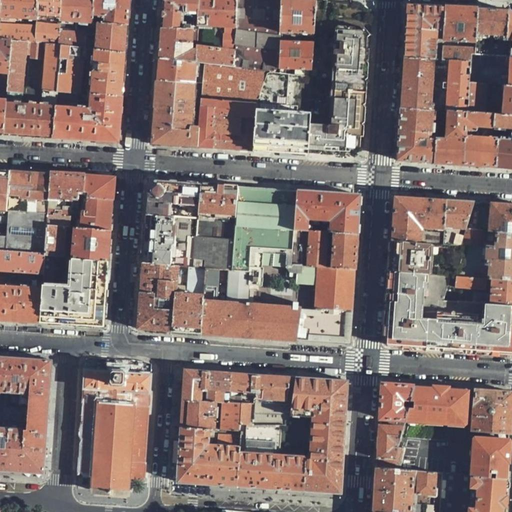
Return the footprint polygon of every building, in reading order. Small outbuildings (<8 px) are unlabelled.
[(36,18),(37,0),(0,0),(0,14),(0,36),(0,37),(10,37),(35,41),(36,26),(17,25),(18,17),(36,18)] [(59,44),(61,0),(37,0),(36,18),(36,26),(35,41),(40,41),(46,42),(59,44)] [(92,24),(93,0),(61,0),(59,44),(82,47),(87,49),(88,33),(69,31),(69,22),(89,23),(92,24)] [(93,0),(92,24),(127,26),(129,0),(93,0)] [(163,0),(163,13),(161,28),(199,30),(199,26),(200,0),(163,0)] [(200,0),(199,26),(225,27),(224,47),(236,47),(237,0),(200,0)] [(280,33),(280,0),(237,0),(236,47),(235,51),(235,67),(259,68),(278,69),(278,57),(279,42),(280,33)] [(316,35),(317,1),(299,0),(294,0),(280,0),(280,33),(316,35)] [(444,41),(446,7),(414,6),(410,6),(408,6),(408,8),(406,33),(405,60),(444,62),(444,48),(444,41)] [(477,42),(479,9),(461,8),(457,8),(446,7),(444,41),(477,42)] [(494,10),(479,9),(477,42),(477,49),(476,54),(508,56),(510,11),(494,10)] [(127,26),(92,24),(89,23),(88,33),(87,49),(95,50),(125,54),(126,46),(127,26)] [(199,30),(161,28),(160,45),(159,59),(197,61),(198,49),(199,30)] [(214,46),(214,30),(204,29),(204,45),(214,46)] [(369,70),(370,61),(367,61),(368,44),(360,36),(353,36),(353,32),(336,31),(335,42),(315,41),(315,44),(314,59),(309,153),(346,156),(346,152),(356,153),(362,145),(363,132),(365,133),(366,125),(369,70)] [(360,36),(368,44),(370,41),(362,33),(360,36)] [(0,96),(6,97),(10,37),(0,37),(0,36),(0,96)] [(29,135),(55,137),(57,91),(59,44),(46,42),(42,106),(20,105),(20,94),(22,94),(24,54),(39,56),(40,41),(35,41),(10,37),(6,97),(6,100),(4,133),(29,135)] [(278,57),(314,59),(315,44),(279,42),(278,57)] [(59,44),(57,91),(79,93),(82,47),(59,44)] [(444,48),(444,62),(476,64),(476,54),(477,49),(444,48)] [(198,49),(197,61),(197,65),(205,65),(235,67),(235,51),(198,49)] [(92,94),(122,96),(123,79),(124,74),(125,54),(95,50),(92,94)] [(511,56),(508,56),(476,54),(476,64),(474,83),(479,83),(480,66),(510,67),(509,85),(511,84),(511,56)] [(259,68),(253,150),(276,151),(309,153),(314,59),(278,57),(278,69),(259,68)] [(197,61),(159,59),(159,65),(157,80),(195,83),(197,65),(197,61)] [(444,62),(405,60),(404,77),(402,109),(432,111),(433,76),(447,76),(444,112),(447,112),(472,114),(474,83),(476,64),(444,62)] [(201,128),(199,146),(213,147),(226,148),(253,150),(259,68),(235,67),(205,65),(201,128)] [(195,83),(157,80),(156,103),(153,139),(153,144),(199,146),(201,128),(192,127),(195,83)] [(479,83),(474,83),(472,114),(484,114),(485,83),(479,83)] [(511,84),(509,85),(503,84),(502,115),(511,115),(511,84)] [(57,91),(55,137),(92,139),(95,140),(118,141),(122,96),(92,94),(79,93),(57,91)] [(401,126),(400,146),(410,147),(411,130),(434,132),(435,111),(432,111),(402,109),(401,126)] [(437,139),(435,162),(457,164),(464,164),(497,166),(500,140),(466,138),(467,131),(476,132),(476,127),(494,128),(495,115),(484,114),(472,114),(447,112),(445,140),(437,139)] [(511,140),(511,141),(511,140),(511,115),(502,115),(495,115),(494,128),(511,128),(511,140)] [(417,161),(435,162),(437,139),(433,139),(434,132),(411,130),(410,147),(400,146),(399,160),(417,161)] [(500,140),(497,166),(507,167),(511,167),(511,140),(511,141),(500,140)] [(358,155),(364,147),(362,145),(356,153),(358,155)] [(8,210),(9,202),(9,196),(11,171),(0,170),(0,251),(45,255),(47,226),(48,213),(8,210)] [(27,172),(11,171),(9,196),(49,199),(51,173),(31,172),(27,172)] [(64,174),(51,173),(49,199),(49,205),(48,213),(47,226),(66,227),(67,208),(84,208),(85,197),(86,176),(64,174)] [(93,176),(86,176),(85,197),(114,199),(114,192),(116,178),(93,176)] [(148,188),(146,215),(200,219),(202,184),(178,182),(159,181),(154,184),(148,188)] [(202,184),(200,219),(237,221),(240,186),(220,185),(202,184)] [(353,307),(355,271),(333,269),(325,269),(316,268),(314,310),(246,305),(247,274),(255,274),(257,252),(262,247),(291,250),(290,266),(307,267),(309,231),(295,230),(297,190),(288,190),(240,186),(237,221),(233,269),(207,267),(203,333),(222,335),(256,337),(285,339),(351,344),(353,307)] [(335,233),(358,235),(359,212),(360,195),(359,195),(311,191),(297,190),(295,230),(309,231),(320,232),(328,232),(335,233)] [(394,218),(392,241),(443,245),(446,200),(429,199),(395,196),(394,218)] [(114,199),(85,197),(84,208),(67,208),(66,227),(75,228),(111,230),(113,214),(114,199)] [(446,200),(443,245),(461,246),(476,202),(471,202),(446,200)] [(8,210),(48,213),(49,205),(9,202),(8,210)] [(493,204),(476,202),(461,246),(468,247),(485,248),(486,233),(491,234),(493,204)] [(491,234),(511,234),(511,205),(510,205),(507,205),(493,204),(491,234)] [(189,266),(207,267),(233,269),(237,221),(200,219),(146,215),(144,237),(142,262),(179,265),(189,266)] [(64,257),(66,227),(47,226),(45,255),(58,256),(64,257)] [(73,258),(109,261),(111,235),(111,230),(75,228),(73,258)] [(320,232),(309,231),(307,267),(316,268),(325,269),(328,232),(320,232)] [(357,252),(358,235),(335,233),(333,269),(355,271),(357,252)] [(457,277),(511,280),(511,234),(491,234),(486,233),(485,248),(468,247),(457,277)] [(452,277),(457,277),(468,247),(461,246),(443,245),(392,241),(391,259),(390,273),(452,277)] [(0,270),(44,274),(45,255),(0,251),(0,270)] [(107,287),(109,261),(73,258),(72,285),(55,284),(58,256),(45,255),(44,274),(44,277),(41,322),(72,324),(104,326),(104,323),(107,287)] [(167,331),(203,333),(207,267),(189,266),(188,294),(177,292),(179,265),(142,262),(141,277),(137,329),(167,331)] [(0,319),(13,321),(41,322),(44,277),(38,277),(38,281),(28,280),(27,288),(11,286),(12,279),(3,279),(3,274),(0,273),(0,319)] [(508,354),(511,350),(511,306),(475,303),(451,301),(452,277),(390,273),(390,277),(386,336),(395,347),(418,348),(450,350),(491,353),(508,354)] [(475,303),(511,306),(511,280),(457,277),(457,286),(491,288),(491,297),(475,296),(475,303)] [(0,469),(45,473),(45,466),(52,360),(24,358),(0,356),(0,391),(5,392),(3,428),(0,427),(0,469)] [(124,482),(130,483),(130,478),(144,479),(146,462),(144,462),(148,407),(150,407),(151,391),(149,390),(150,375),(126,373),(127,370),(110,369),(110,372),(86,371),(85,386),(83,386),(82,403),(84,403),(80,458),(79,458),(78,474),(93,475),(92,480),(98,481),(98,478),(124,480),(124,482)] [(184,384),(183,399),(229,402),(231,372),(185,370),(184,384)] [(294,419),(297,377),(258,374),(231,372),(229,402),(227,430),(241,431),(242,422),(285,424),(285,419),(294,419)] [(305,480),(304,489),(342,492),(342,482),(349,380),(315,378),(297,377),(294,419),(285,419),(285,424),(283,453),(283,455),(306,456),(305,480)] [(382,402),(381,418),(407,420),(411,404),(405,403),(405,398),(412,398),(415,385),(383,383),(382,402)] [(441,386),(416,385),(412,401),(416,401),(415,407),(411,407),(408,420),(467,423),(468,389),(467,388),(441,386)] [(510,431),(511,431),(511,425),(511,390),(477,389),(474,428),(482,429),(510,431)] [(182,413),(181,427),(212,429),(216,429),(216,415),(221,415),(220,429),(227,430),(229,402),(183,399),(182,413)] [(407,420),(381,418),(379,453),(378,459),(405,460),(406,446),(402,446),(407,420)] [(279,453),(283,453),(285,424),(242,422),(241,431),(241,436),(240,455),(279,457),(279,453)] [(178,481),(238,485),(238,477),(240,455),(241,436),(218,434),(218,447),(211,447),(212,429),(181,427),(179,463),(178,474),(178,481)] [(510,431),(482,429),(481,437),(476,437),(475,438),(474,475),(509,478),(511,443),(511,440),(510,439),(509,439),(510,431)] [(238,485),(304,489),(305,480),(306,456),(283,455),(283,453),(279,453),(279,457),(240,455),(238,477),(238,485)] [(405,460),(378,459),(377,467),(404,470),(405,460)] [(386,511),(441,511),(445,473),(404,470),(377,467),(377,484),(375,511),(386,511)] [(506,511),(507,501),(509,479),(445,473),(441,511),(506,511)] [(92,480),(91,493),(129,495),(130,483),(124,482),(124,480),(98,478),(98,481),(92,480)]
